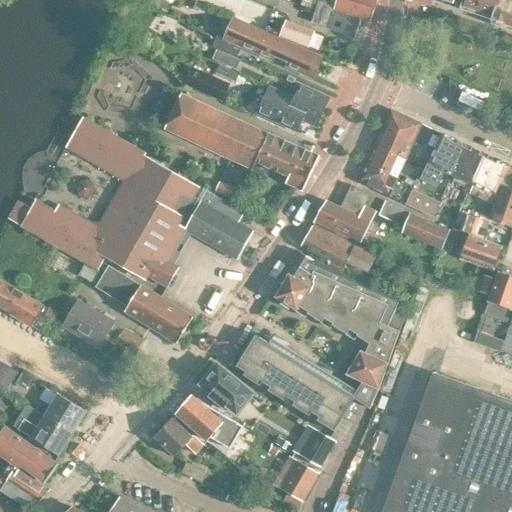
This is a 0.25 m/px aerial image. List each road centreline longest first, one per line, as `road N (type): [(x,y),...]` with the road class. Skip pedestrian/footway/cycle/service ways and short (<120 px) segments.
road 1 (residential): [(378,84),(320,191),(262,274),(135,415)]
road 2 (residential): [(135,415),(0,329)]
road 3 (residential): [(511,149),(378,84)]
road 4 (residential): [(135,415),(49,511)]
